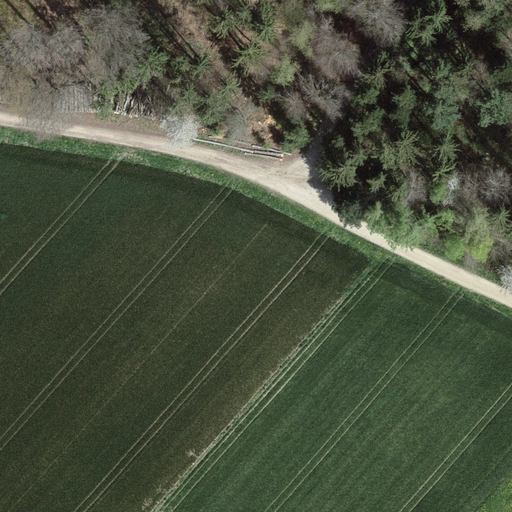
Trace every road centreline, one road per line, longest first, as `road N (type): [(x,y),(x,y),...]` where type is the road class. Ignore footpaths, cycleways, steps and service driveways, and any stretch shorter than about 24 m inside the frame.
road 1 (track): [(0,118),(168,145),(251,170),(511,300)]
road 2 (track): [(300,192),(405,0)]
